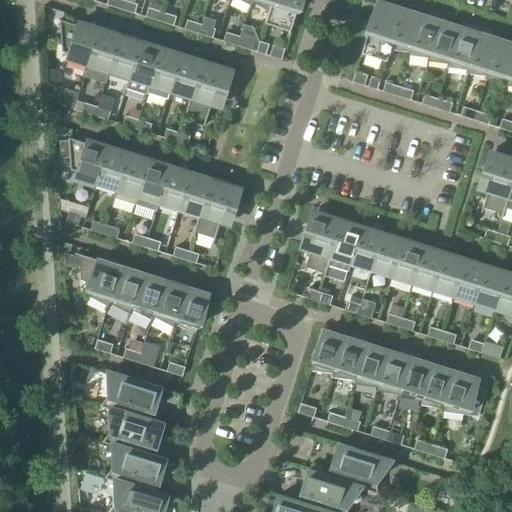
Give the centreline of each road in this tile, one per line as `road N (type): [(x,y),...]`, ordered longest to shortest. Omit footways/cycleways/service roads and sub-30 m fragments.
road 1 (residential): [(242,315),(341,0)]
road 2 (residential): [(226,473),(242,476),(262,463),(295,344),(288,331),(242,315)]
road 3 (residential): [(226,473),(210,466),(202,445),(242,315)]
